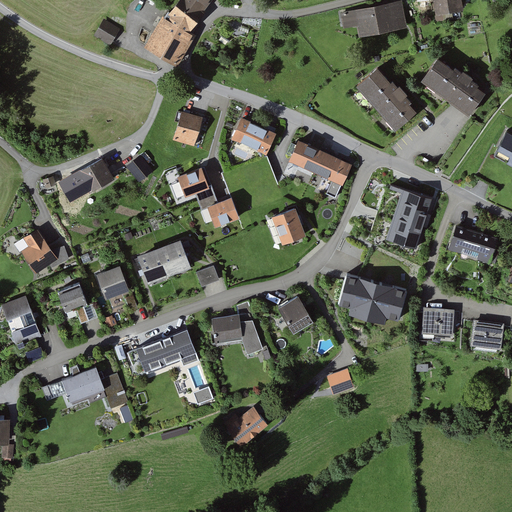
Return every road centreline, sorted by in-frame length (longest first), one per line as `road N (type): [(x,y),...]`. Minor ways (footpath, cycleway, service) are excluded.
road 1 (residential): [(0,390),(32,370),(207,303),(305,276)]
road 2 (residential): [(305,276),(347,351),(341,366),(313,379),(267,420)]
road 3 (residential): [(179,76),(96,59),(0,9)]
road 4 (residential): [(372,153),(230,92)]
road 5 (residential): [(511,216),(372,153)]
road 6 (residential): [(305,276),(331,248),(372,153)]
